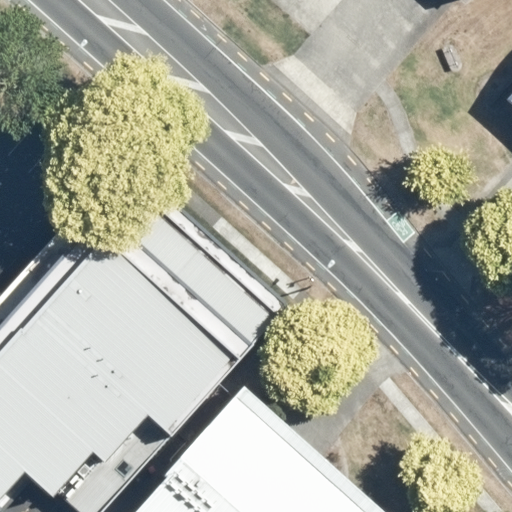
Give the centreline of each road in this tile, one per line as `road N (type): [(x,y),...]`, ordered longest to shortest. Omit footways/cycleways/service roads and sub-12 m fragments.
road 1 (secondary): [(418,313),(346,264),(51,0)]
road 2 (secondary): [(139,0),(369,234),(418,313)]
